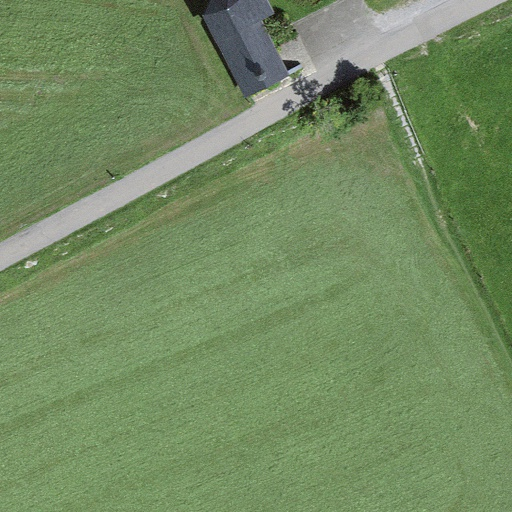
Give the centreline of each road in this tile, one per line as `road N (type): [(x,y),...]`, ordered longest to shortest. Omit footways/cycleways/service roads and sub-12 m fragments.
road 1 (track): [(376,56),(0,259)]
road 2 (residential): [(488,0),(376,56)]
